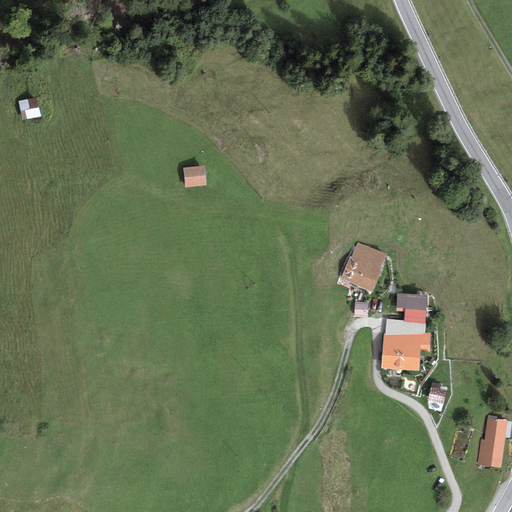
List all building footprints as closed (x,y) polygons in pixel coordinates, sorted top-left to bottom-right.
[(43,99),(20,103),(23,121),(46,117),(43,99)] [(208,169),(185,172),(188,191),(211,187),(208,169)] [(389,257),(358,245),(345,279),(376,291),(389,257)] [(432,299),(403,297),(402,309),(411,310),(409,331),(430,332),(432,299)] [(372,304),(359,304),(358,318),(371,319),(372,304)] [(435,336),(388,335),(387,366),(423,367),(423,351),(435,352),(435,336)] [(451,393),(436,389),(433,400),(448,404),(451,393)] [(511,426),(511,422),(491,420),(489,435),(510,438),(511,426)] [(488,442),(483,441),(479,464),(506,468),(510,442),(488,439),(488,442)]
